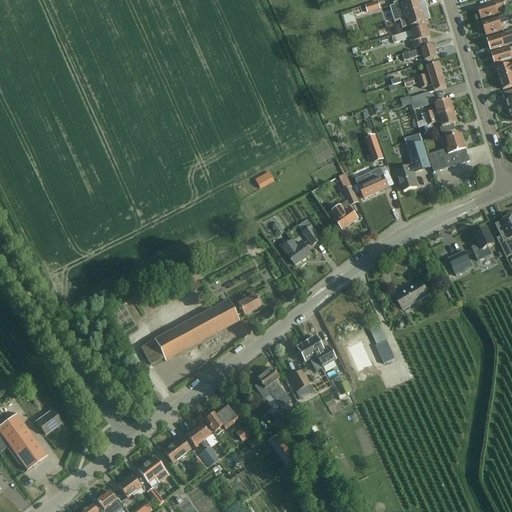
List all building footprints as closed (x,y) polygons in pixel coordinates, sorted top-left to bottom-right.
[(393,6),(389,7),(394,22),(400,20),(403,29),(410,27),(411,31),(418,29),(417,25),(425,22),(417,0),(403,0),(393,3),(393,6)] [(503,1),(477,9),(480,20),(499,14),(497,10),(505,7),(503,1)] [(364,14),(372,12),(370,5),(362,7),(364,14)] [(383,17),(389,15),(387,8),(381,10),(383,17)] [(506,16),(481,23),(485,36),(502,31),(500,25),(508,22),(506,16)] [(426,27),(392,38),(393,44),(406,40),(405,39),(413,37),(414,43),(412,43),(414,50),(429,45),(427,39),(430,38),(426,27)] [(491,51),(511,44),(511,32),(487,40),(491,51)] [(432,46),(402,56),(404,62),(423,56),(425,61),(436,58),(432,46)] [(511,47),(491,54),(495,66),(511,60),(511,56),(511,54),(511,47)] [(511,63),(497,69),(500,79),(511,75),(511,63)] [(418,78),(420,84),(442,77),(438,64),(427,68),(429,74),(418,78)] [(511,75),(500,79),(503,90),(511,87),(511,75)] [(442,77),(420,84),(422,89),(423,94),(428,92),(429,94),(446,89),(442,77)] [(406,88),(415,85),(413,79),(404,82),(406,88)] [(419,103),(430,99),(429,94),(428,92),(423,94),(409,99),(411,105),(419,102),(419,103)] [(432,104),(430,99),(419,103),(421,108),(432,104)] [(425,114),(426,120),(453,111),(449,100),(435,105),(437,112),(432,113),(432,112),(425,114)] [(381,107),(371,110),(373,116),(383,113),(381,107)] [(456,123),(453,111),(426,120),(428,126),(435,123),(440,122),(442,128),(440,128),(442,134),(455,130),(453,124),(456,123)] [(449,149),(428,156),(434,173),(469,162),(460,134),(446,139),(449,149)] [(383,159),(375,135),(366,139),(374,162),(383,159)] [(402,139),(393,142),(395,149),(404,146),(402,139)] [(412,146),(407,148),(415,173),(430,168),(422,143),(412,146)] [(351,175),(366,169),(364,162),(348,168),(351,175)] [(411,167),(396,172),(403,192),(417,187),(411,167)] [(345,169),(337,172),(342,183),(349,181),(345,169)] [(380,169),(356,181),(359,188),(362,194),(361,194),(362,196),(362,195),(364,199),(384,191),(389,188),(380,169)] [(335,220),(343,231),(358,220),(350,209),(350,207),(358,203),(351,188),(343,192),(348,202),(332,213),(336,219),(335,220)] [(502,223),(496,226),(502,237),(497,239),(506,258),(511,255),(511,254),(506,241),(511,237),(511,215),(510,215),(507,216),(506,220),(501,222),(502,223)] [(307,221),(299,227),(304,233),(311,227),(307,221)] [(312,246),(321,241),(311,227),(304,233),(303,233),(312,246)] [(485,230),(485,229),(479,231),(480,232),(474,235),(479,245),(472,248),(478,262),(491,256),(488,248),(494,245),(487,229),(485,230)] [(292,241),(282,247),(294,265),(311,254),(304,243),(297,247),(292,241)] [(465,252),(448,260),(457,277),(465,273),(461,265),(469,262),(465,252)] [(421,282),(395,297),(403,311),(429,296),(421,282)] [(150,366),(164,358),(165,361),(239,321),(237,316),(242,313),(244,316),(261,307),(254,295),(237,304),(238,305),(233,308),(228,300),(141,348),(150,366)] [(243,339),(250,335),(243,324),(236,328),(243,339)] [(315,337),(307,342),(322,368),(322,369),(335,361),(328,348),(323,351),(315,337)] [(322,368),(307,342),(296,348),(304,363),(309,360),(316,371),(322,368)] [(387,342),(376,347),(384,365),(395,360),(387,342)] [(333,363),(324,368),(328,374),(337,368),(333,363)] [(260,384),(255,387),(264,399),(270,408),(276,404),(280,409),(289,401),(286,397),(284,394),(275,381),(278,378),(270,368),(256,379),(260,384)] [(300,372),(290,377),(298,392),(309,385),(300,372)] [(341,396),(349,393),(344,383),(337,387),(341,396)] [(309,385),(298,392),(298,391),(296,392),(300,400),(313,393),(309,385)] [(214,413),(205,420),(215,432),(223,426),(225,429),(237,420),(227,406),(216,414),(214,413)] [(53,411),(36,423),(46,436),(62,424),(53,411)] [(17,416),(1,427),(0,425),(0,453),(0,454),(9,447),(27,472),(47,457),(17,416)] [(200,423),(185,435),(194,447),(200,442),(204,448),(208,445),(212,447),(217,443),(211,434),(209,436),(200,423)] [(242,442),(252,435),(246,427),(236,434),(242,442)] [(277,436),(268,443),(285,468),(295,460),(277,436)] [(254,438),(249,442),(253,447),(258,444),(254,438)] [(180,439),(163,452),(173,464),(189,451),(180,439)] [(209,448),(198,457),(208,469),(219,461),(209,448)] [(332,450),(326,454),(331,462),(337,458),(332,450)] [(235,453),(230,456),(235,463),(240,459),(235,453)] [(153,458),(137,470),(147,483),(154,478),(158,484),(168,476),(153,458)] [(131,475),(117,486),(127,499),(141,488),(131,475)] [(153,489),(147,494),(157,507),(163,503),(153,489)] [(99,505),(96,508),(98,511),(118,511),(122,509),(116,501),(109,492),(97,501),(99,504),(99,505)]
